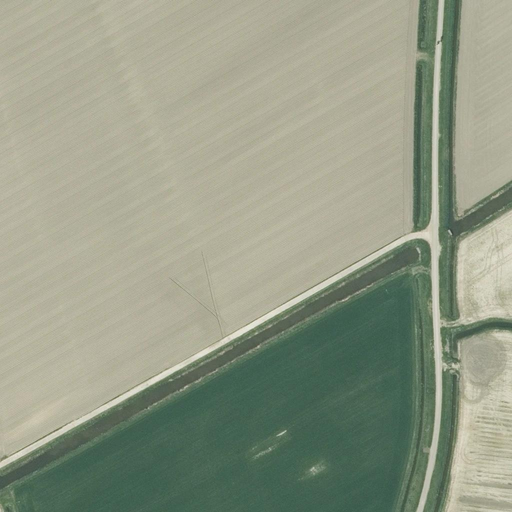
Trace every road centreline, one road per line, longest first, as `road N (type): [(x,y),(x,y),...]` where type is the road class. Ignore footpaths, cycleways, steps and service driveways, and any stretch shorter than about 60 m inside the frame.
road 1 (unclassified): [(419,511),(438,388),(440,0)]
road 2 (track): [(0,465),(408,236),(434,234)]
